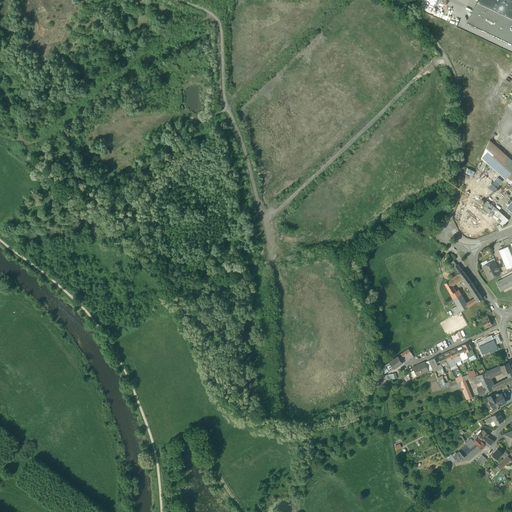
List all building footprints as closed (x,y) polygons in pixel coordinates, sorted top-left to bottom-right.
[(511,0),(477,0),(467,22),(511,43),(511,0)] [(509,158),(489,140),(486,148),(493,154),(504,164),(509,158)] [(511,171),(504,164),(493,154),(488,160),(511,180),(511,178),(511,171)] [(489,187),(493,191),(503,181),(498,177),(489,187)] [(508,220),(486,202),(485,210),(503,226),(508,220)] [(511,256),(508,247),(498,250),(506,269),(511,266),(511,256)] [(493,262),(483,267),(489,279),(499,274),(498,271),(498,270),(499,269),(499,268),(498,267),(497,267),(496,267),(493,262)] [(462,270),(457,264),(452,268),(457,274),(462,270)] [(457,274),(452,277),(455,282),(461,278),(466,275),(462,270),(457,274)] [(511,274),(496,282),(500,291),(511,285),(511,274)] [(466,275),(461,278),(467,285),(473,294),(477,291),(471,282),(466,275)] [(466,303),(458,289),(455,291),(451,285),(447,289),(460,311),(468,307),(466,303)] [(477,291),(473,294),(475,298),(471,300),(473,303),(482,298),(477,291)] [(488,318),(481,321),(484,328),(491,324),(488,318)] [(493,338),(491,335),(483,339),(483,340),(477,343),(483,354),(497,348),(496,345),(493,338)] [(468,342),(462,345),(462,346),(465,352),(466,353),(472,350),(468,342)] [(462,346),(456,349),(459,355),(460,357),(461,357),(460,355),(465,352),(462,346)] [(408,349),(398,356),(400,360),(411,353),(408,349)] [(456,349),(450,351),(453,358),(459,355),(456,349)] [(450,351),(444,354),(448,363),(449,362),(448,360),(453,358),(450,351)] [(444,354),(438,357),(441,364),(446,361),(447,363),(448,363),(444,354)] [(397,356),(389,362),(393,369),(402,363),(400,360),(398,356),(397,356)] [(437,356),(431,359),(434,367),(441,364),(438,357),(437,356)] [(393,369),(389,362),(384,365),(389,372),(393,369)] [(424,362),(412,367),(416,376),(428,370),(424,362)] [(508,362),(500,366),(503,374),(511,371),(508,362)] [(498,367),(495,368),(494,368),(483,373),(486,379),(488,378),(501,373),(498,367)] [(488,378),(486,379),(483,373),(478,375),(481,382),(486,392),(493,389),(491,386),(490,382),(488,378)] [(476,376),(473,377),(476,384),(481,382),(478,375),(476,376)] [(498,383),(491,386),(493,389),(493,390),(511,381),(511,375),(500,381),(498,383)] [(463,381),(462,381),(459,382),(461,387),(467,400),(472,398),(465,380),(463,381)] [(451,386),(449,386),(451,391),(461,387),(459,382),(457,383),(451,386)] [(486,392),(481,382),(476,384),(480,395),(486,393),(486,392)] [(495,394),(494,393),(488,397),(490,400),(489,401),(493,408),(493,409),(497,407),(498,406),(497,406),(500,404),(500,405),(506,402),(501,394),(499,395),(496,397),(495,394)] [(499,412),(491,416),(493,421),(495,424),(503,420),(499,412)] [(482,431),(481,429),(475,434),(477,436),(482,440),(486,436),(488,434),(485,432),(484,432),(483,431),(482,431)] [(482,440),(477,436),(476,437),(478,439),(475,442),(476,444),(481,449),(485,444),(482,440)] [(493,441),(486,436),(482,440),(485,444),(489,447),(493,441)] [(474,441),(471,438),(465,443),(467,445),(469,447),(471,449),(474,447),(476,444),(474,441)] [(469,447),(467,445),(463,448),(468,453),(472,450),(471,449),(469,447)] [(468,453),(463,448),(459,451),(464,456),(468,453)] [(497,449),(492,455),(497,460),(500,456),(503,454),(497,449)] [(453,456),(455,459),(457,461),(461,458),(461,459),(464,457),(464,456),(459,451),(453,456)] [(487,459),(481,455),(477,460),(482,465),(487,459)] [(504,460),(496,467),(500,470),(510,460),(507,456),(506,457),(504,460)]
